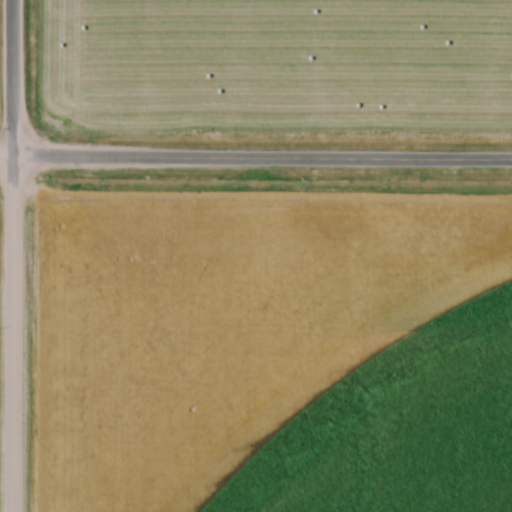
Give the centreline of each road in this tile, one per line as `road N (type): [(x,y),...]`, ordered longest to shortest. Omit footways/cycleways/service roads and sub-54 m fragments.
road 1 (tertiary): [(511,159),(16,156)]
road 2 (tertiary): [(19,511),(16,156)]
road 3 (tertiary): [(16,156),(14,0)]
